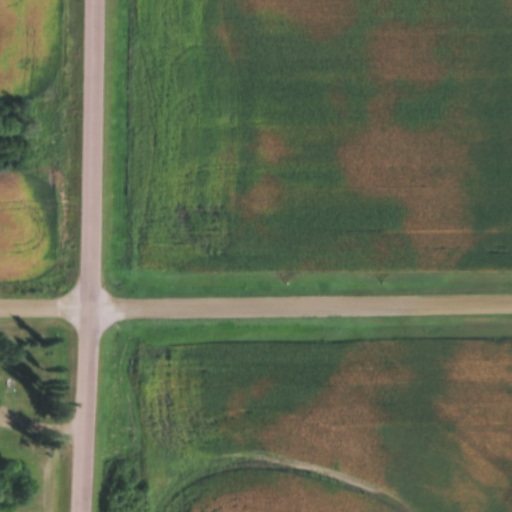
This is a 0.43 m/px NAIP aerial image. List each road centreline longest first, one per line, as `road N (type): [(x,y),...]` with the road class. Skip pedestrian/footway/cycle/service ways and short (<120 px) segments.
road 1 (residential): [(86,511),(99,0)]
road 2 (residential): [(0,303),(511,297)]
